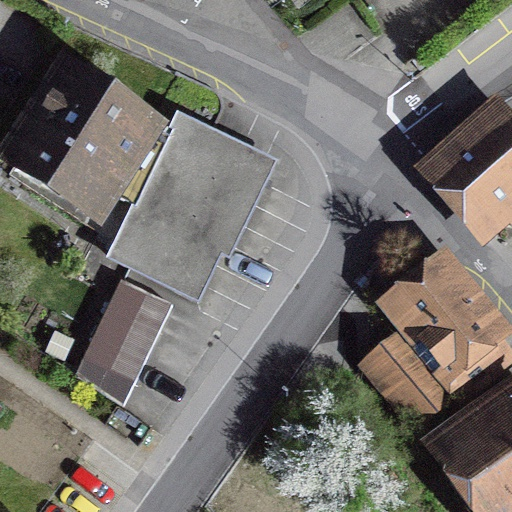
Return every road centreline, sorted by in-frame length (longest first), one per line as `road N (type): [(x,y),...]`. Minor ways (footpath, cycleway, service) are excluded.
road 1 (residential): [(381,161),(331,269),(167,511)]
road 2 (residential): [(511,293),(381,161)]
road 3 (residential): [(381,161),(234,58)]
road 4 (residential): [(511,65),(381,161)]
road 5 (residential): [(234,58),(100,0)]
